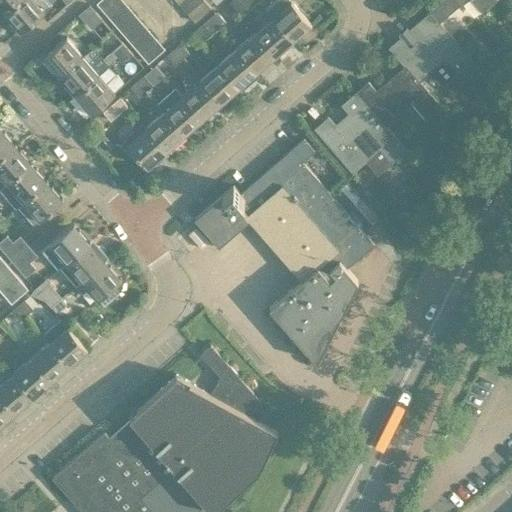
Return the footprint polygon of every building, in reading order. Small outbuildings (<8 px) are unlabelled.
[(4,12),(17,0),(0,0),(0,7),(3,11),(4,12)] [(43,9),(51,3),(48,0),(17,0),(4,12),(3,11),(0,13),(16,33),(43,9)] [(102,11),(115,0),(98,0),(95,3),(102,11)] [(110,20),(126,5),(121,0),(115,0),(102,11),(110,20)] [(185,12),(199,0),(182,0),(178,4),(185,12)] [(193,21),(210,7),(203,0),(199,0),(185,12),(193,21)] [(241,16),(256,2),(254,0),(229,0),(228,1),(241,16)] [(311,22),(291,0),(276,0),(266,9),(271,15),(291,39),(311,22)] [(471,0),(481,12),(494,0),(441,0),(430,10),(438,20),(440,21),(463,0),(471,0)] [(117,28),(133,14),(126,5),(110,20),(117,28)] [(91,25),(101,17),(95,10),(85,18),(91,25)] [(219,27),(225,21),(217,11),(210,17),(219,27)] [(124,36),(141,22),(133,14),(117,28),(124,36)] [(273,55),(291,39),(271,15),(252,31),(273,55)] [(211,33),(219,27),(210,17),(203,23),(211,33)] [(438,20),(426,31),(414,18),(386,43),(403,62),(419,80),(445,57),(457,72),(473,58),(440,21),(438,20)] [(132,45),(148,31),(141,22),(124,36),(132,45)] [(139,53),(155,39),(148,31),(132,45),(139,53)] [(255,70),(273,55),(252,31),(235,47),(255,70)] [(58,75),(83,54),(66,35),(42,56),(58,75)] [(146,62),(163,47),(155,39),(139,53),(146,62)] [(117,56),(127,48),(121,41),(111,50),(117,56)] [(181,58),(188,52),(179,43),(172,48),(181,58)] [(255,70),(235,47),(217,62),(237,86),(240,89),(252,79),(249,76),(255,70)] [(124,65),(134,56),(127,48),(117,56),(124,65)] [(175,64),(181,58),(172,48),(166,54),(175,64)] [(74,93),(98,72),(83,54),(58,75),(74,93)] [(219,101),(237,86),(217,62),(199,78),(219,101)] [(438,103),(419,80),(403,62),(394,70),(397,73),(382,86),(371,73),(354,88),(385,122),(410,100),(424,116),(438,103)] [(90,111),(114,90),(98,72),(74,93),(90,111)] [(146,89),(152,84),(143,74),(138,79),(146,89)] [(201,117),(219,101),(199,78),(180,94),(201,117)] [(139,96),(146,89),(138,79),(130,86),(139,96)] [(183,133),(201,117),(180,94),(174,87),(156,103),(162,110),(183,133)] [(405,145),(385,122),(354,88),(339,101),(346,110),(332,123),(324,114),(312,124),(350,168),(353,171),(366,160),(378,173),(391,161),(395,158),(398,161),(406,154),(404,151),(407,148),(405,145)] [(120,111),(127,105),(119,96),(103,110),(110,120),(120,111)] [(165,148),(183,133),(162,110),(144,125),(165,148)] [(159,154),(165,148),(144,125),(141,121),(123,137),(149,168),(161,157),(159,154)] [(0,156),(15,143),(0,126),(0,156)] [(300,160),(312,149),(302,137),(239,192),(232,183),(220,194),(194,217),(218,245),(248,218),(301,279),(295,284),(269,306),(286,325),(284,326),(284,327),(282,329),(282,330),(281,331),(281,333),(281,334),(281,335),(282,337),(283,339),(284,340),(285,342),(286,342),(287,343),(289,344),(291,344),(293,344),(296,343),(297,342),(299,341),(316,360),(357,279),(344,264),(353,257),(355,259),(372,244),(300,160)] [(0,174),(6,182),(30,161),(15,143),(0,156),(0,174)] [(17,205),(46,179),(30,161),(6,182),(7,182),(0,188),(0,189),(15,207),(17,205)] [(33,224),(62,198),(46,179),(17,205),(33,224)] [(390,209),(383,215),(393,225),(399,219),(390,209)] [(65,262),(88,241),(73,223),(49,244),(65,262)] [(0,246),(3,250),(13,242),(7,235),(0,240),(0,246)] [(11,259),(28,244),(20,235),(13,242),(3,250),(11,259)] [(80,280),(104,259),(107,256),(97,244),(94,247),(88,241),(65,262),(80,280)] [(30,262),(37,255),(28,244),(11,259),(20,270),(30,262)] [(120,279),(121,278),(104,259),(80,280),(75,285),(81,292),(87,287),(97,299),(98,297),(104,303),(120,289),(121,280),(120,279)] [(0,280),(12,270),(11,269),(4,262),(0,265),(0,280)] [(25,276),(36,267),(30,262),(20,270),(25,276)] [(2,293),(19,279),(18,278),(12,270),(0,280),(0,291),(1,293),(2,293)] [(19,279),(2,293),(9,302),(26,287),(19,279)] [(51,307),(60,298),(54,292),(45,300),(51,307)] [(25,315),(33,308),(24,298),(16,305),(25,315)] [(57,313),(66,305),(60,298),(51,307),(57,313)] [(20,320),(25,315),(16,305),(11,310),(20,320)] [(93,317),(93,321),(95,324),(100,324),(103,321),(103,317),(100,314),(96,314),(93,317)] [(68,365),(87,348),(66,324),(60,317),(41,334),(47,341),(68,365)] [(50,380),(68,365),(47,341),(30,356),(50,380)] [(104,430),(52,475),(70,496),(83,511),(194,511),(206,502),(212,509),(257,470),(278,429),(251,415),(254,410),(255,410),(256,410),(257,409),(258,408),(259,408),(260,406),(260,405),(260,404),(261,403),(260,402),(260,400),(260,399),(211,343),(200,352),(199,353),(219,376),(210,392),(176,374),(129,414),(132,417),(110,436),(104,430)] [(32,396),(50,380),(30,356),(12,372),(32,396)] [(0,395),(14,411),(32,396),(12,372),(0,382),(0,395)] [(0,423),(14,411),(0,395),(0,423)]
